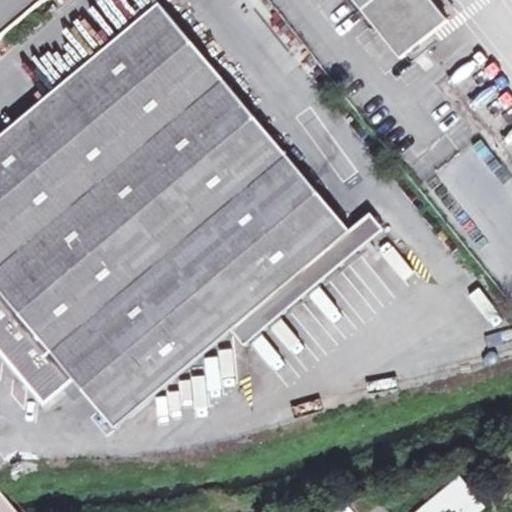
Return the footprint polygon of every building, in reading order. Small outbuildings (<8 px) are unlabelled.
[(0,0),(0,40),(48,0),(0,0)] [(450,19),(434,0),(355,0),(402,59),(450,19)] [(0,350),(46,405),(74,380),(117,430),(234,332),(246,346),(365,247),(352,231),(161,3),(0,137),(0,350)] [(352,231),(365,247),(379,235),(366,220),(352,231)] [(482,511),(487,508),(464,480),(426,511),(482,511)]
